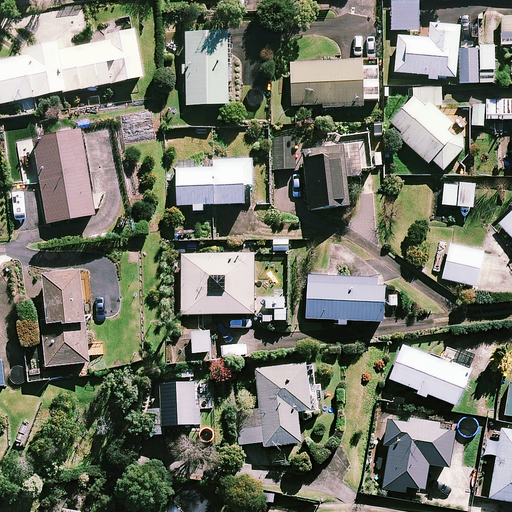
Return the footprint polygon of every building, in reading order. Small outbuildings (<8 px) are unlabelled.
[(419,2),(392,2),(392,30),(418,31),(419,2)] [(511,61),(511,62),(511,75),(511,74),(511,15),(501,16),(502,53),(511,52),(511,61)] [(166,17),(166,34),(181,34),(181,17),(166,17)] [(0,104),(144,77),(133,19),(103,24),(106,42),(57,51),(56,45),(25,50),(27,57),(0,61),(0,104)] [(457,77),(459,38),(460,27),(430,25),(429,39),(398,37),(396,73),(427,75),(426,79),(437,80),(438,76),(457,77)] [(229,33),(187,33),(187,105),(229,105),(229,33)] [(459,38),(457,77),(457,82),(493,84),(495,50),(478,49),(478,39),(459,38)] [(290,108),(363,107),(363,99),(378,99),(378,62),(290,63),(290,108)] [(452,124),(436,109),(436,107),(442,107),(442,88),(412,87),(412,100),(388,126),(429,164),(432,161),(443,171),(466,146),(447,130),(452,124)] [(511,97),(487,97),(486,119),(505,120),(505,139),(499,139),(498,172),(511,172),(511,97)] [(98,216),(82,130),(33,139),(49,225),(98,216)] [(295,136),(276,138),(279,170),(297,169),(295,136)] [(362,145),(345,147),(345,156),(304,158),(307,209),(349,206),(346,177),(364,176),(362,145)] [(205,212),(205,205),(245,205),(244,186),(253,186),(252,160),(208,160),(208,169),(177,169),(178,206),(192,205),(192,212),(205,212)] [(475,185),(444,182),(442,205),(472,208),(475,185)] [(511,211),(499,225),(511,238),(511,211)] [(195,234),(196,218),(175,217),(174,234),(195,234)] [(484,253),(451,245),(442,279),(475,287),(484,253)] [(255,315),(255,255),(183,254),(182,314),(255,315)] [(89,364),(82,271),(44,274),(47,327),(43,327),(45,367),(89,364)] [(309,276),(307,318),(337,320),(337,325),(347,325),(348,321),(383,322),(385,280),(309,276)] [(285,323),(286,298),(262,297),(261,321),(285,323)] [(209,360),(210,338),(194,337),(193,360),(209,360)] [(426,399),(428,393),(458,404),(470,370),(403,346),(391,380),(418,390),(416,395),(426,399)] [(237,418),(239,445),(264,443),(264,446),(301,443),(298,412),(311,411),(307,364),(256,369),(260,416),(237,418)] [(164,425),(201,424),(200,408),(206,408),(205,382),(160,384),(161,410),(149,410),(150,435),(165,435),(164,425)] [(450,467),(455,431),(440,429),(440,424),(409,419),(408,423),(387,420),(383,444),(390,445),(383,489),(406,492),(407,486),(425,489),(429,464),(450,467)] [(511,430),(502,429),(501,436),(493,435),(492,441),(487,440),(485,454),(497,456),(490,498),(511,501),(511,430)] [(211,511),(216,508),(193,486),(175,504),(183,511),(211,511)]
